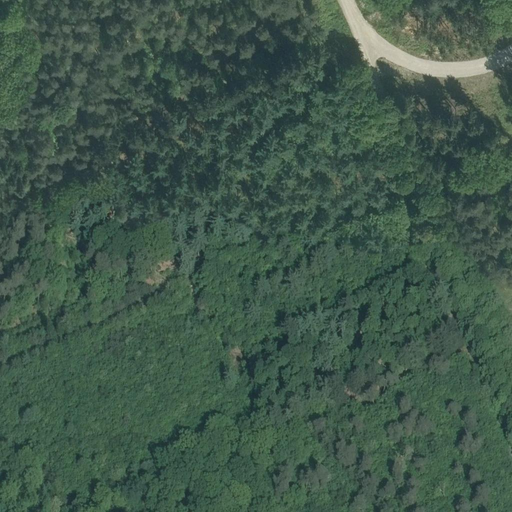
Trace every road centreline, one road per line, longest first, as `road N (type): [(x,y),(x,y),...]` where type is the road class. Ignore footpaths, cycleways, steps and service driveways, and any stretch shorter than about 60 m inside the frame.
road 1 (track): [(346,0),(511,397)]
road 2 (track): [(360,34),(397,55),(451,60),(511,46)]
